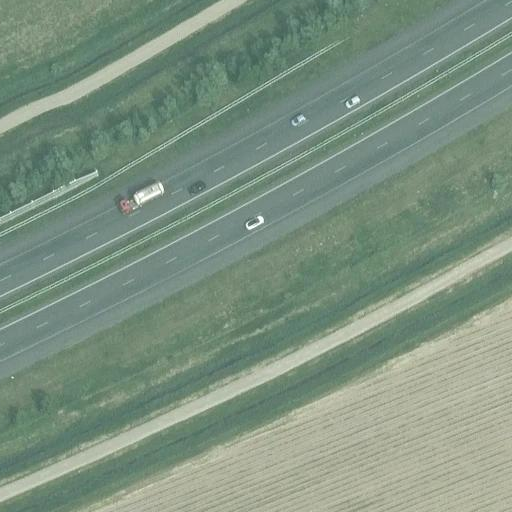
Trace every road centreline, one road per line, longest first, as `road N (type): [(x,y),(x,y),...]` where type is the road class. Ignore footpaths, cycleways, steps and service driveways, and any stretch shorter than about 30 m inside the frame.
road 1 (motorway): [(511,4),(219,173),(0,282)]
road 2 (motorway): [(0,347),(245,226),(511,73)]
road 3 (unclassified): [(0,496),(269,372),(511,244)]
road 4 (unclassified): [(236,0),(0,128)]
